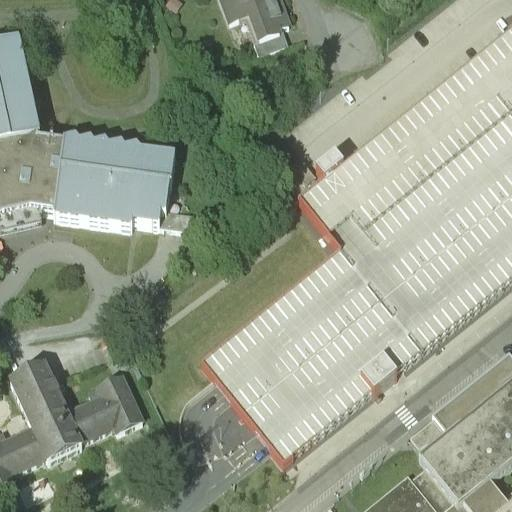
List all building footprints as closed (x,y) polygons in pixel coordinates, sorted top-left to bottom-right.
[(219,0),(229,27),(249,20),(258,45),(259,47),(278,39),(277,35),(288,30),(276,0),(219,0)] [(278,39),(259,47),(258,45),(253,47),(258,61),(283,52),(278,39)] [(322,191),(298,211),(338,261),(201,369),(222,396),(262,445),(284,473),(511,291),(511,43),(344,178),(334,166),(314,182),(322,191)] [(18,50),(0,53),(0,227),(3,226),(31,219),(53,222),(53,226),(131,236),(132,231),(159,235),(159,234),(160,223),(165,223),(166,219),(169,195),(171,195),(175,164),(63,149),(63,151),(38,148),(37,145),(39,145),(18,50)] [(201,224),(166,219),(165,223),(160,223),(159,234),(199,240),(201,224)] [(459,440),(469,432),(468,430),(511,394),(511,367),(509,363),(432,425),(448,445),(457,438),(459,440)] [(97,396),(98,397),(89,401),(93,410),(88,412),(84,412),(79,413),(75,416),(72,420),(66,422),(44,375),(9,391),(32,439),(28,441),(22,440),(17,442),(13,445),(10,449),(6,451),(2,443),(0,444),(0,497),(15,490),(12,485),(45,469),(47,472),(82,456),(80,452),(115,435),(118,441),(143,429),(123,385),(97,396)] [(511,511),(511,397),(469,432),(459,440),(448,449),(436,433),(428,439),(420,446),(414,451),(427,466),(419,472),(423,477),(409,489),(407,485),(373,511),(511,511)]
